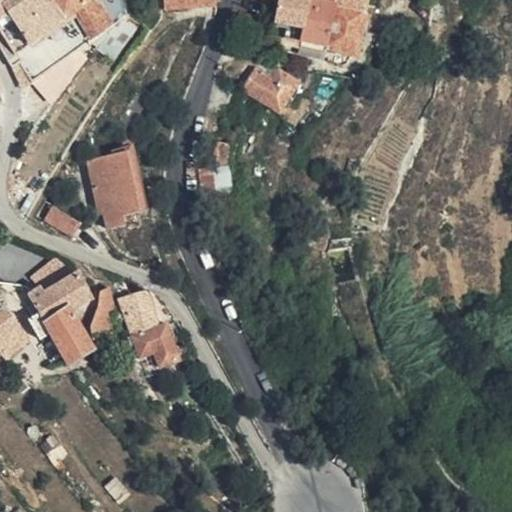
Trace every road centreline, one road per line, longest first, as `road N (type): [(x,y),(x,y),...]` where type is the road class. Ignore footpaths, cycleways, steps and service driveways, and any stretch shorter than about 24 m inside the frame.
road 1 (unclassified): [(311,494),(178,209),(178,170),(224,0)]
road 2 (residential): [(300,504),(165,292),(37,235),(0,206)]
road 3 (residential): [(0,187),(17,114),(0,72)]
